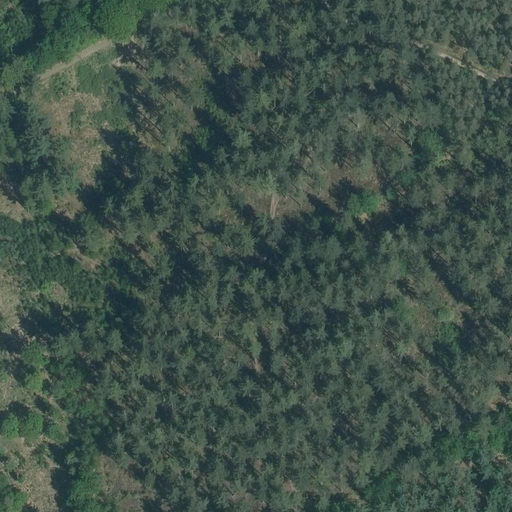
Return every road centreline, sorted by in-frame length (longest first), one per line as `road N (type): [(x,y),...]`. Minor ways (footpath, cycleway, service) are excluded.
road 1 (track): [(313,511),(285,468),(257,387),(253,288),(279,82),(269,0)]
road 2 (unknown): [(511,86),(338,12),(328,0)]
road 3 (track): [(180,0),(0,95)]
